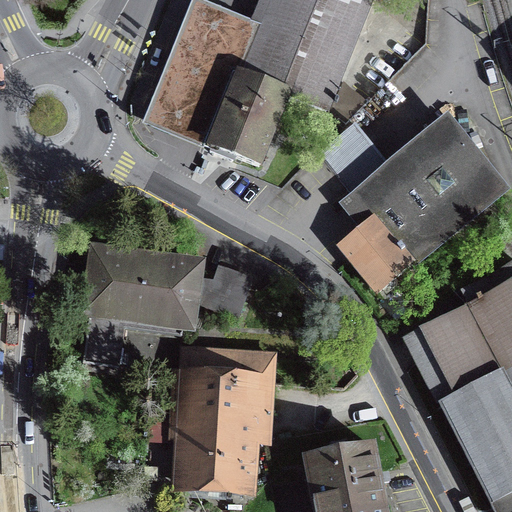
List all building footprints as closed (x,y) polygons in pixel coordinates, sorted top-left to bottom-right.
[(261,23),(204,0),(192,0),(144,122),(210,149),(261,23)] [(270,0),(261,23),(210,149),(209,153),(233,162),(235,158),(259,168),(287,97),(326,113),(371,0),(381,0),(390,3),(391,0),(270,0)] [(377,296),(505,193),(447,122),(390,168),(355,124),(317,154),(372,222),(339,249),(377,296)] [(119,370),(126,319),(189,328),(194,296),(208,298),(205,308),(238,319),(248,288),(215,277),(213,282),(196,279),(198,269),(96,253),(92,280),(87,313),(90,314),(83,365),(119,370)] [(511,266),(438,304),(446,319),(406,340),(492,508),(511,497),(511,266)] [(320,337),(225,330),(223,350),(318,357),(320,337)] [(272,384),(274,359),(193,354),(191,382),(160,379),(158,415),(189,417),(184,487),(255,493),(258,445),(248,444),(249,419),(270,421),(272,384)] [(307,460),(317,511),(375,511),(384,510),(377,474),(372,448),(307,460)]
